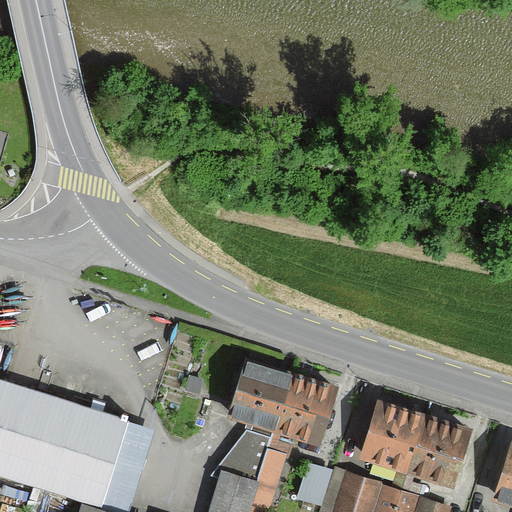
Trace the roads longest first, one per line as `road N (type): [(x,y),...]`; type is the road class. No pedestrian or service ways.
road 1 (secondary): [(107,212),(162,265),(214,297),(325,347),(511,403)]
road 2 (secondary): [(36,0),(76,156),(107,212)]
road 3 (unknown): [(494,397),(457,511)]
